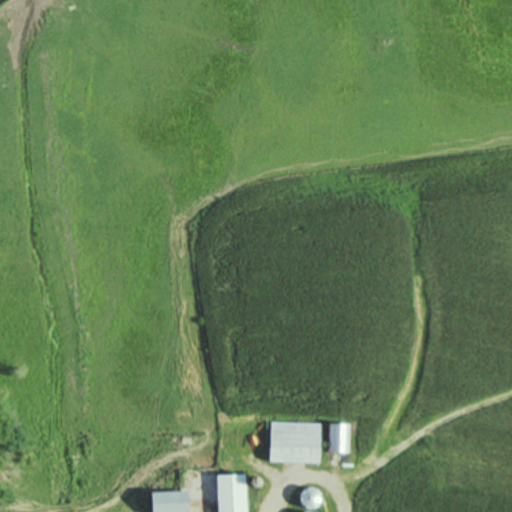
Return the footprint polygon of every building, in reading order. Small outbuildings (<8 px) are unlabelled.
[(320,460),(320,421),(270,421),(269,460),(320,460)] [(328,422),(328,450),(347,450),(347,422),(328,422)] [(245,511),(246,473),(217,473),(216,511),(245,511)] [(301,505),(317,505),(317,487),(301,487),(301,505)] [(188,511),(188,490),(152,490),(151,511),(188,511)]
